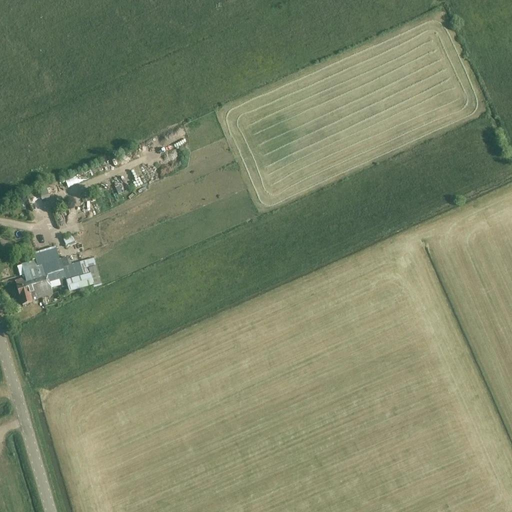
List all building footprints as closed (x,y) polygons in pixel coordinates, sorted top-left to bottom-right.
[(41,199),(49,195),(46,190),(38,193),(41,199)] [(94,212),(99,209),(95,202),(91,204),(94,212)] [(85,216),(83,207),(74,209),(76,218),(85,216)] [(72,237),(63,240),(67,248),(76,245),(72,237)] [(67,258),(59,260),(56,249),(35,256),(35,254),(31,255),(33,262),(22,265),(25,276),(23,277),(24,279),(15,282),(22,306),(33,303),(33,301),(53,295),(49,283),(66,278),(70,292),(93,285),(94,288),(101,286),(98,273),(93,260),(69,267),(67,258)]
